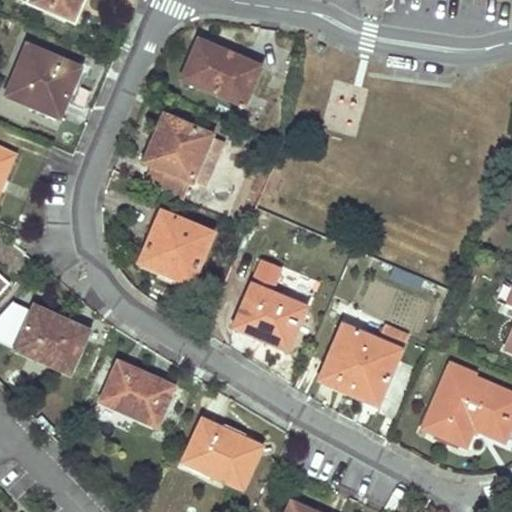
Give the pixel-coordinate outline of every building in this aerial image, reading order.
[(29,0),(27,5),(65,22),(74,1),(79,3),(80,0),(29,0)] [(198,42),(189,61),(181,80),(241,107),(258,69),(198,42)] [(27,46),(6,97),(58,118),(79,67),(27,46)] [(159,148),(152,145),(145,161),(152,164),(189,182),(210,135),(165,114),(155,136),(163,139),(159,148)] [(204,188),(225,142),(210,135),(189,182),(204,188)] [(0,148),(0,191),(1,190),(0,189),(0,171),(9,152),(0,148)] [(144,182),(182,199),(189,182),(152,164),(144,182)] [(162,212),(140,262),(189,284),(211,234),(162,212)] [(262,340),(286,350),(307,300),(302,298),(298,306),(269,294),(278,271),(261,263),(234,327),(256,337),(259,327),(266,330),(262,340)] [(511,308),(511,326),(511,329),(503,347),(511,350),(511,287),(505,305),(511,308)] [(46,320),(48,317),(49,315),(34,308),(15,349),(67,373),(86,333),(67,324),(65,328),(46,320)] [(318,383),(326,386),(334,389),(336,383),(378,401),(405,337),(382,327),(376,340),(342,326),(318,383)] [(115,363),(106,382),(97,402),(151,427),(169,388),(115,363)] [(464,447),(468,438),(472,428),(501,441),(508,425),(511,426),(511,396),(473,380),(475,374),(449,363),(448,369),(422,429),(464,447)] [(199,421),(190,442),(181,463),(241,490),(260,448),(199,421)] [(314,511),(315,511),(292,500),(285,511),(314,511)]
